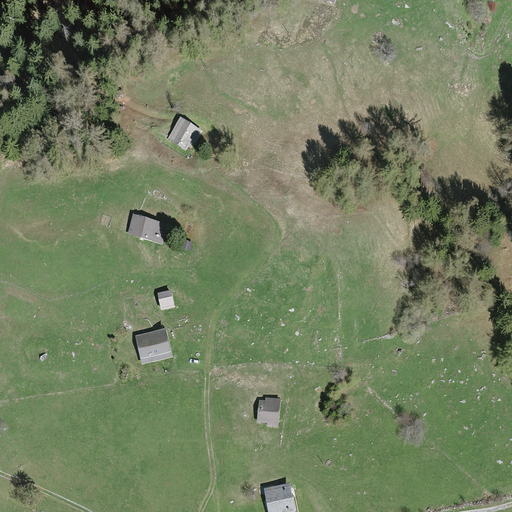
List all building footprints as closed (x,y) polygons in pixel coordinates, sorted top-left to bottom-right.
[(183,118),(167,138),(189,156),(205,135),(183,118)] [(166,225),(136,214),(129,234),(159,245),(166,225)] [(175,292),(161,295),(164,311),(178,308),(175,292)] [(171,330),(138,337),(144,363),(177,356),(171,330)] [(289,401),(263,399),(261,427),(286,429),(289,401)] [(302,511),(296,486),(269,493),(273,511),(302,511)]
